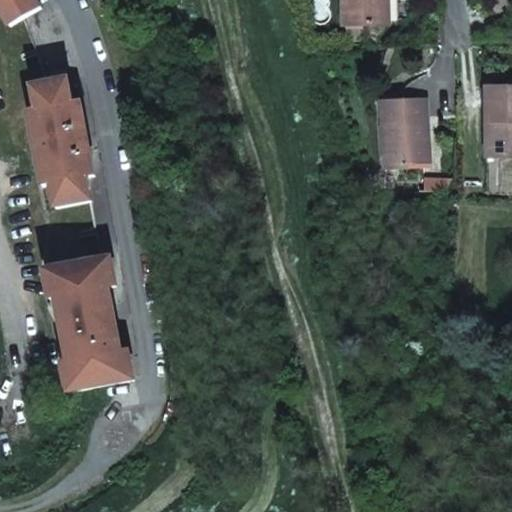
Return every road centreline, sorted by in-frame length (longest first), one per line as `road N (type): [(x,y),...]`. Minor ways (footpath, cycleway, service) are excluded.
road 1 (residential): [(154,377),(99,75),(62,0)]
road 2 (track): [(154,377),(145,408),(85,476),(6,511)]
